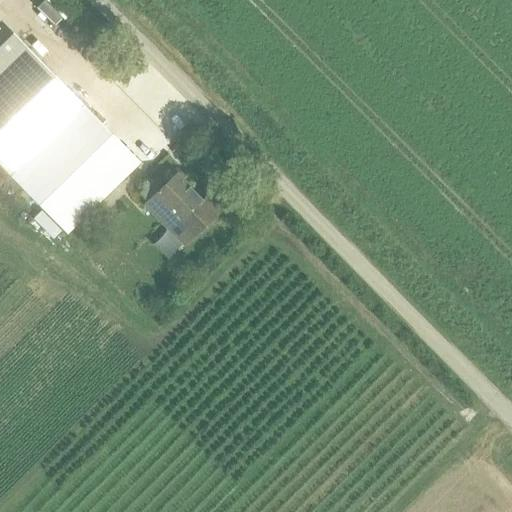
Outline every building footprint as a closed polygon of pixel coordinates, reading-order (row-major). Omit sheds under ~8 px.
[(60,0),(47,0),(37,10),(54,28),(71,11),(60,0)] [(29,52),(0,79),(0,165),(70,236),(83,224),(88,219),(142,166),(29,52)] [(155,181),(142,194),(150,202),(156,196),(181,222),(172,230),(186,245),(225,207),(211,193),(202,201),(189,187),(186,190),(179,183),(182,181),(177,175),(162,189),(155,181)] [(62,231),(42,210),(33,219),(53,239),(62,231)] [(95,226),(88,219),(83,224),(88,229),(90,231),(95,226)]
